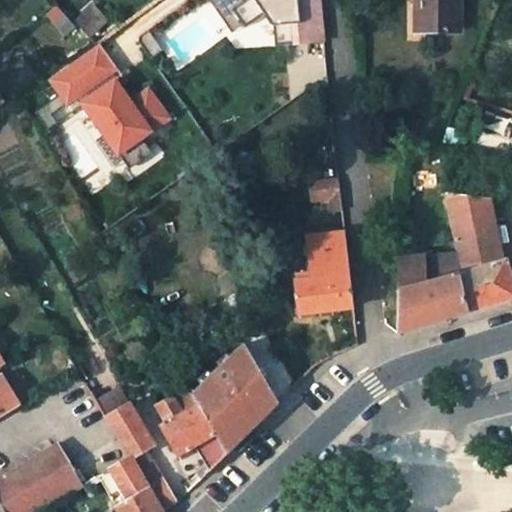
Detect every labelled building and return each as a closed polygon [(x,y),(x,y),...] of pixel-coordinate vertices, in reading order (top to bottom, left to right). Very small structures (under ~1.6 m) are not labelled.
[(230,4),(236,0),(211,0),(233,29),(243,22),(230,4)] [(236,0),(230,4),(243,22),(245,25),(264,11),(273,25),(275,25),(277,44),(287,43),(325,39),(320,0),(236,0)] [(460,33),(459,0),(417,0),(418,33),(460,33)] [(100,29),(91,17),(84,22),(92,34),(100,29)] [(152,57),(164,48),(150,28),(140,35),(140,39),(152,57)] [(92,34),(95,37),(103,33),(100,29),(92,34)] [(77,58),(94,83),(118,66),(101,41),(77,58)] [(52,112),(94,83),(77,58),(51,76),(61,91),(35,109),(48,126),(57,119),(52,112)] [(142,136),(169,117),(149,88),(131,101),(115,79),(84,102),(129,167),(152,151),(142,136)] [(339,174),(311,178),(313,201),(329,199),(330,210),(343,209),(339,174)] [(503,260),(489,199),(448,194),(460,253),(464,271),(503,260)] [(307,237),(311,278),(296,280),(300,315),(354,308),(346,233),(321,235),(320,231),(310,232),(310,236),(307,237)] [(460,253),(402,257),(398,332),(469,310),(460,272),(464,271),(460,253)] [(469,310),(511,296),(511,281),(510,274),(506,260),(503,260),(464,271),(460,272),(469,310)] [(244,344),(192,392),(227,452),(266,415),(279,403),(244,344)] [(0,415),(19,404),(3,377),(0,378),(0,415)] [(188,385),(154,404),(165,424),(161,425),(177,454),(195,445),(209,470),(227,452),(192,392),(188,385)] [(116,396),(113,390),(97,400),(108,418),(123,408),(116,396)] [(123,392),(116,396),(123,408),(130,405),(123,392)] [(141,451),(153,444),(130,405),(108,418),(131,458),(162,511),(166,511),(176,502),(153,462),(148,464),(141,451)] [(0,511),(38,511),(40,511),(85,485),(59,442),(24,463),(0,477),(0,511)] [(110,470),(128,500),(116,507),(118,511),(162,511),(131,458),(110,470)] [(197,472),(201,478),(209,470),(205,463),(197,472)]
